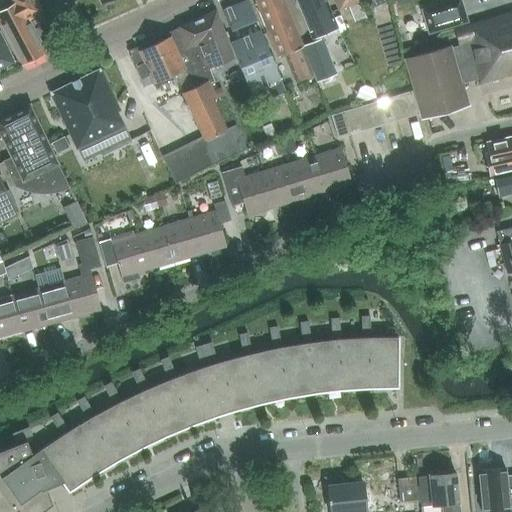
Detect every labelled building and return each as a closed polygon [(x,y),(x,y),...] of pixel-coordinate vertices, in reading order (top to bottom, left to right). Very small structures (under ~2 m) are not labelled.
[(0,0),(0,24),(21,64),(45,52),(29,21),(44,13),(37,0),(0,0)] [(245,0),(222,10),(223,11),(231,31),(256,21),(260,30),(231,42),(227,32),(226,33),(256,105),(287,92),(248,0),(245,0)] [(284,0),(255,0),(279,56),(284,54),(294,82),(312,75),(309,66),(308,66),(300,48),(303,47),(284,0)] [(333,19),(324,0),(297,0),(314,43),(303,47),(318,82),(337,74),(321,36),(327,33),(337,28),(333,19)] [(365,17),(360,4),(366,1),(365,0),(335,0),(340,12),(348,9),(354,22),(365,17)] [(367,0),(371,9),(390,0),(367,0)] [(460,0),(457,0),(422,11),(428,34),(467,22),(460,0)] [(169,36),(193,87),(207,80),(209,83),(212,82),(207,69),(234,58),(215,12),(179,27),(180,31),(169,36)] [(459,48),(407,60),(423,118),(466,106),(460,86),(478,82),(479,86),(511,77),(511,12),(454,30),(459,48)] [(0,72),(16,65),(1,35),(0,35),(0,72)] [(140,52),(130,57),(141,79),(150,74),(154,83),(175,73),(183,91),(193,87),(169,36),(139,50),(140,52)] [(100,71),(51,95),(77,149),(89,143),(96,147),(100,145),(105,155),(129,143),(115,114),(120,112),(100,71)] [(193,87),(183,91),(182,92),(203,136),(162,156),(175,182),(247,148),(236,125),(226,129),(212,98),(215,97),(209,83),(207,80),(193,87)] [(345,93),(361,96),(363,86),(348,82),(345,93)] [(390,98),(396,121),(419,115),(412,92),(390,98)] [(385,125),(396,121),(390,98),(378,102),(385,125)] [(373,128),(385,125),(378,102),(367,105),(373,128)] [(0,138),(6,152),(8,151),(11,157),(2,162),(13,186),(17,188),(22,190),(27,192),(33,194),(40,194),(46,194),(52,194),(58,193),(63,191),(69,189),(58,166),(59,165),(31,105),(10,115),(9,113),(0,117),(0,138)] [(362,132),(373,128),(367,105),(355,109),(362,132)] [(350,135),(362,132),(355,109),(343,112),(350,135)] [(339,139),(350,135),(343,112),(332,116),(339,139)] [(511,137),(504,139),(485,143),(489,160),(485,161),(489,176),(511,171),(511,137)] [(315,156),(325,192),(352,184),(341,148),(315,156)] [(300,200),(325,192),(315,156),(289,164),(300,200)] [(274,208),(300,200),(289,164),(264,172),(274,208)] [(274,208),(264,172),(245,177),(242,166),(221,172),(232,206),(243,202),(247,216),(274,208)] [(498,197),(511,193),(511,174),(494,179),(498,197)] [(3,189),(0,183),(0,222),(16,215),(3,189)] [(69,197),(54,201),(60,223),(74,219),(69,197)] [(189,219),(199,254),(211,251),(212,255),(227,250),(226,247),(226,246),(220,224),(231,220),(225,201),(213,204),(215,212),(189,219)] [(174,262),(199,254),(189,219),(164,227),(174,262)] [(148,269),(174,262),(164,227),(138,235),(148,269)] [(507,274),(511,272),(511,227),(496,232),(499,245),(497,245),(498,250),(500,249),(507,274)] [(122,277),(148,269),(138,235),(111,243),(122,277)] [(64,282),(74,318),(101,310),(90,270),(101,267),(92,237),(75,242),(81,264),(78,265),(81,277),(64,282)] [(48,325),(74,318),(64,282),(38,289),(48,325)] [(22,332),(48,325),(38,289),(12,296),(22,332)] [(0,338),(22,332),(12,296),(0,299),(0,338)] [(361,317),(362,335),(370,335),(370,316),(361,317)] [(330,319),(332,337),(340,336),(339,318),(330,319)] [(299,323),(302,341),(311,340),(308,322),(299,323)] [(269,328),(272,346),(281,345),(277,327),(269,328)] [(238,335),(242,353),(251,351),(247,333),(238,335)] [(26,442),(0,452),(0,511),(42,511),(52,505),(46,489),(63,483),(68,491),(71,490),(94,474),(114,462),(138,449),(163,437),(166,435),(189,426),(217,416),(215,412),(231,407),(232,411),(261,403),(285,398),(315,393),(339,390),(343,390),(367,388),(397,387),(397,336),(387,337),(368,338),(338,340),(308,343),(279,348),(249,354),(217,363),(217,364),(202,368),(198,369),(170,379),(146,390),(115,404),(89,418),(66,432),(48,444),(39,450),(32,455),(26,442)] [(203,345),(208,363),(217,360),(211,343),(203,345)] [(200,365),(208,363),(203,345),(195,348),(200,365)] [(167,377),(175,374),(168,357),(160,360),(167,377)] [(139,389),(147,385),(140,369),(131,373),(139,389)] [(112,402),(120,398),(111,382),(104,386),(112,402)] [(85,417),(93,413),(84,397),(76,401),(85,417)] [(59,433),(67,428),(57,413),(50,417),(59,433)] [(12,434),(12,435),(15,442),(32,436),(29,427),(12,434)] [(511,511),(511,476),(506,477),(505,468),(478,470),(480,498),(496,496),(498,511),(504,510),(504,511),(511,511)] [(420,506),(432,505),(442,504),(443,511),(458,511),(458,503),(459,503),(455,473),(429,475),(430,487),(418,488),(420,506)] [(397,479),(399,501),(417,499),(415,477),(397,479)] [(373,501),(365,502),(362,483),(327,486),(329,511),(375,511),(374,502),(373,501)]
